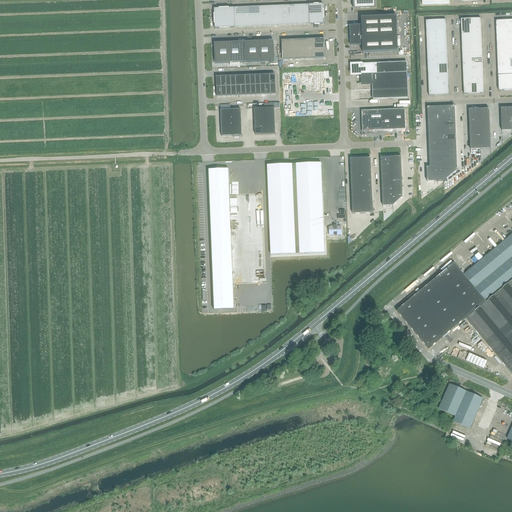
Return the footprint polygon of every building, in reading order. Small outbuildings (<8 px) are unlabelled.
[(353,0),(354,8),(376,7),(375,0),(353,0)] [(324,24),(323,4),(214,9),(215,29),(324,24)] [(362,25),(350,26),(351,46),(363,46),(363,53),(398,51),(397,16),(361,18),(362,25)] [(484,93),(481,19),(461,19),(464,94),(484,93)] [(449,95),(447,50),(446,20),(426,21),(429,96),(449,95)] [(511,20),(496,21),(496,31),(499,91),(511,90),(511,20)] [(326,59),(325,39),(282,40),(283,60),(326,59)] [(274,41),(215,43),(215,63),(244,62),(274,61),(274,41)] [(372,85),(372,90),(373,100),(408,98),(407,62),(351,65),(352,75),(362,75),(362,85),(372,85)] [(323,108),(322,78),(315,78),(315,70),(283,72),(284,110),(323,108)] [(275,74),(216,77),(217,97),(276,95),(275,74)] [(455,106),(427,107),(428,132),(430,167),(426,167),(427,182),(444,181),(457,170),(456,141),(455,106)] [(511,107),(501,108),(502,128),(502,131),(511,131),(511,128),(511,118),(511,107)] [(274,108),(254,109),(255,135),(276,134),(274,108)] [(241,109),(221,110),(222,137),(242,136),(241,109)] [(405,109),(362,111),(363,131),(406,130),(405,109)] [(491,149),(489,111),(489,109),(480,109),(478,109),(479,109),(469,110),(469,112),(470,130),(470,150),(491,149)] [(401,156),(381,157),(382,182),(383,206),(393,206),(403,197),(402,177),(401,156)] [(370,158),(350,159),(353,214),(373,213),(370,158)] [(321,163),(267,165),(269,211),(271,255),(298,254),(325,253),(322,191),(321,163)] [(228,169),(208,170),(209,207),(211,242),(212,276),(213,310),(234,309),(233,284),(229,195),(228,169)] [(463,275),(464,275),(454,263),(397,311),(406,323),(428,350),(466,319),(511,374),(511,235),(464,275),(463,275)] [(455,417),(453,422),(470,429),(483,399),(450,385),(439,410),(455,417)]
